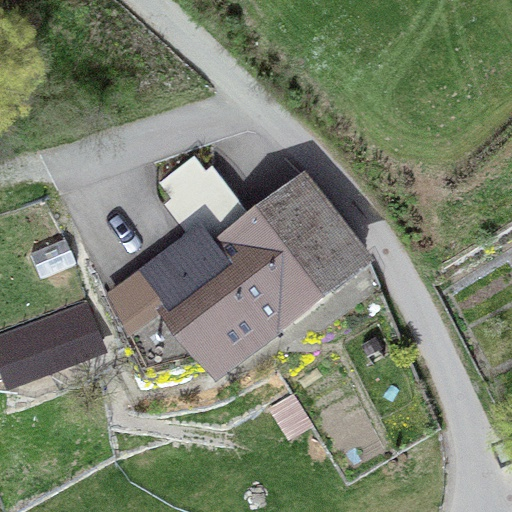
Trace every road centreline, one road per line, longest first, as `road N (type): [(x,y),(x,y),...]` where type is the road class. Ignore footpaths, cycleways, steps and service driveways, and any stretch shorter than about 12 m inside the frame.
road 1 (residential): [(511,511),(337,167),(147,0)]
road 2 (track): [(0,174),(63,170),(275,112)]
